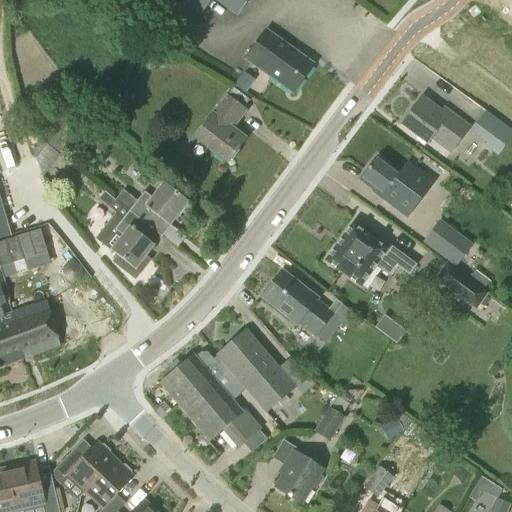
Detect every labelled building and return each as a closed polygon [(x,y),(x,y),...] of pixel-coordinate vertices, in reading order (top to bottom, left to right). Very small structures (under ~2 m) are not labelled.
[(213,0),(236,16),(248,0),(176,0),(199,17),(211,0),(213,0)] [(292,93),(312,65),(265,31),(245,59),(292,93)] [(455,89),(448,99),(466,112),(473,102),(455,89)] [(234,125),(246,110),(226,95),(212,115),(213,116),(195,138),(226,162),(244,139),(228,127),(232,123),(234,125)] [(441,114),(421,99),(402,124),(427,142),(431,137),(450,151),(467,128),(443,111),(441,114)] [(68,120),(63,116),(62,116),(60,119),(42,141),(59,155),(61,156),(94,114),(82,104),(68,120)] [(511,135),(511,131),(485,111),(470,131),(499,153),(511,135)] [(44,175),(59,155),(42,141),(41,140),(32,152),(42,177),(44,175)] [(399,175),(376,158),(360,180),(384,197),(392,186),(407,197),(416,186),(400,174),(399,175)] [(128,210),(162,236),(188,203),(163,183),(151,198),(145,192),(137,202),(122,191),(115,200),(128,210)] [(0,239),(10,237),(0,201),(0,239)] [(162,236),(128,210),(122,218),(115,213),(95,239),(110,251),(118,256),(113,263),(135,280),(150,261),(145,258),(162,236)] [(472,245),(439,220),(422,243),(455,268),(472,245)] [(385,248),(352,224),(343,237),(335,248),(326,261),(360,286),(375,265),(391,276),(398,266),(409,275),(416,265),(388,244),(385,248)] [(475,308),(486,294),(454,270),(443,285),(475,308)] [(315,338),(335,313),(317,299),(318,299),(282,271),(261,298),(297,325),(315,338)] [(9,314),(0,288),(0,366),(58,347),(43,303),(9,314)] [(217,356),(245,390),(265,414),(296,388),(246,329),(216,354),(217,356)] [(245,390),(217,356),(213,360),(207,353),(201,352),(194,358),(193,356),(181,367),(177,361),(168,368),(173,374),(160,384),(208,441),(226,426),(242,445),(261,429),(245,410),(241,412),(232,401),(245,390)] [(329,442),(344,418),(329,408),(313,432),(329,442)] [(87,492),(115,462),(107,456),(109,454),(109,451),(103,446),(100,446),(99,447),(95,444),(79,461),(71,453),(53,471),(55,480),(59,484),(68,474),(87,492)] [(315,488),(321,478),(319,477),(323,471),(293,451),(284,466),(287,468),(275,487),(301,504),(313,487),(315,488)] [(115,462),(87,492),(104,508),(132,479),(129,476),(130,474),(130,472),(124,466),(122,466),(120,468),(115,462)] [(8,470),(18,509),(45,503),(36,464),(8,470)] [(376,498),(393,477),(378,465),(361,486),(376,498)] [(0,511),(4,511),(18,509),(8,470),(0,471),(0,511)] [(376,511),(380,507),(368,499),(360,511),(376,511)] [(506,511),(510,505),(495,499),(490,511),(506,511)] [(152,511),(142,503),(133,511),(152,511)]
